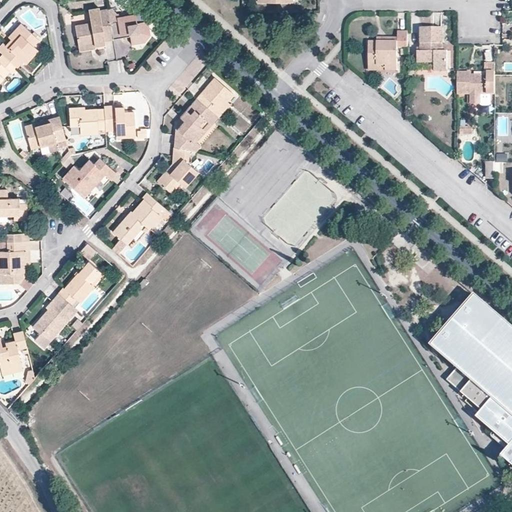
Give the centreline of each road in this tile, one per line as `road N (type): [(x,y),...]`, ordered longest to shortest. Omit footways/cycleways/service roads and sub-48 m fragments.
road 1 (tertiary): [(271,93),(511,303)]
road 2 (residential): [(151,90),(157,125),(145,164),(23,304),(0,315)]
road 3 (residential): [(337,3),(478,4),(479,28)]
